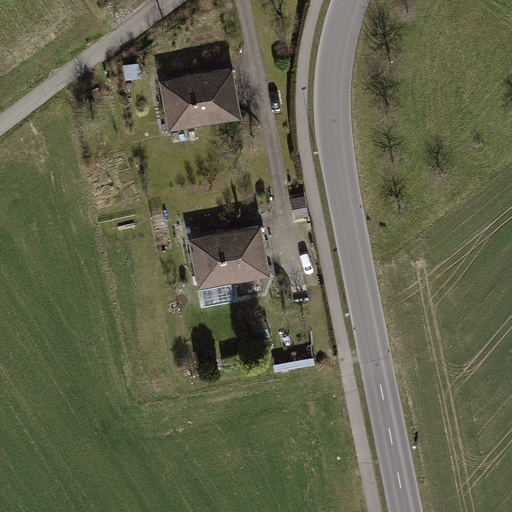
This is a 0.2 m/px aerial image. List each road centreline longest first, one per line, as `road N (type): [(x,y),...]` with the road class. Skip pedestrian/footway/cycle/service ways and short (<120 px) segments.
road 1 (tertiary): [(349,0),(336,58),(335,150),(406,511)]
road 2 (unclassified): [(0,125),(166,0)]
